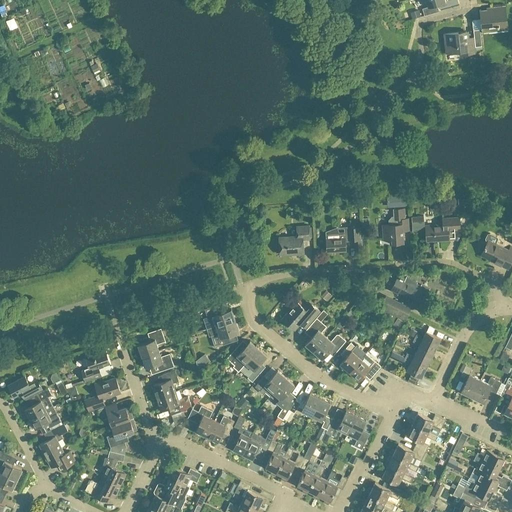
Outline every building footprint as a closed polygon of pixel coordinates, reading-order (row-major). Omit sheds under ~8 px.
[(422,9),(424,16),(439,11),(437,5),(445,2),(444,0),(425,0),(428,7),(422,9)] [(480,11),(483,32),(489,32),(489,28),(505,26),(504,18),(507,18),(505,7),(492,8),(493,10),(480,11)] [(481,46),(479,31),(482,31),(482,29),(473,30),(474,46),(481,46)] [(475,55),(474,43),(467,44),(466,32),(444,34),(446,55),(461,53),(461,56),(475,55)] [(88,73),(92,80),(105,74),(101,67),(88,73)] [(408,219),(405,219),(404,209),(394,209),(394,217),(392,217),(389,220),(390,225),(382,225),(383,240),(389,239),(390,244),(404,243),(403,231),(409,231),(408,219)] [(426,228),(427,241),(440,240),(440,241),(449,240),(449,230),(460,229),(459,217),(447,218),(448,224),(424,226),(423,216),(412,217),(413,231),(425,230),(424,229),(426,228)] [(297,236),(286,237),(279,237),(280,255),(293,254),(294,255),(304,254),(303,240),(310,239),(309,226),(297,226),(297,236)] [(327,239),(326,239),(327,252),(346,251),(346,241),(360,240),(359,227),(344,228),(344,233),(339,233),(337,228),(327,232),(327,239)] [(509,251),(495,244),(498,239),(497,237),(490,234),(488,234),(486,239),(486,241),(488,242),(481,255),(495,262),(494,263),(508,270),(511,261),(511,247),(509,251)] [(406,277),(397,296),(421,308),(430,289),(406,277)] [(411,308),(391,298),(386,295),(379,308),(405,321),(411,308)] [(305,328),(311,321),(320,311),(308,301),(303,307),(295,301),(290,306),(292,308),(282,319),(295,330),(300,324),(305,328)] [(203,319),(207,329),(217,326),(235,320),(231,309),(219,314),(216,305),(204,309),(207,318),(203,319)] [(305,344),(314,352),(326,337),(321,333),(327,327),(317,318),(307,329),(314,334),(305,344)] [(217,326),(207,329),(209,336),(211,336),(215,348),(229,343),(227,336),(239,332),(235,320),(217,326)] [(157,345),(159,344),(165,342),(161,329),(148,333),(150,341),(138,345),(142,356),(159,351),(157,345)] [(415,338),(436,348),(441,338),(426,331),(423,337),(417,334),(415,338)] [(331,341),(326,337),(314,352),(323,359),(331,349),(336,353),(346,341),(339,334),(337,334),(336,335),(331,341)] [(431,358),(436,348),(415,338),(413,342),(420,345),(417,351),(431,358)] [(239,371),(246,363),(258,348),(250,341),(241,351),(237,347),(227,358),(235,365),(233,367),(239,371)] [(350,372),(361,359),(355,354),(359,350),(351,343),(343,352),(347,356),(340,364),(350,372)] [(258,348),(246,363),(239,371),(241,369),(249,376),(248,378),(252,382),(263,370),(258,366),(267,356),(258,348)] [(82,371),(86,382),(102,376),(99,368),(111,364),(106,349),(85,356),(89,368),(82,371)] [(174,367),(171,359),(170,354),(161,357),(159,351),(142,356),(146,368),(158,364),(161,371),(174,367)] [(417,351),(414,357),(407,353),(405,357),(427,368),(431,358),(417,351)] [(366,363),(361,359),(350,372),(359,380),(366,372),(372,378),(381,367),(370,357),(366,363)] [(422,378),(427,368),(405,357),(403,361),(410,364),(407,371),(422,378)] [(461,391),(472,397),(481,380),(470,375),(473,368),(466,365),(460,376),(467,379),(461,391)] [(179,381),(175,371),(162,375),(165,381),(152,386),(156,398),(176,391),(173,383),(179,381)] [(264,394),(269,388),(273,392),(286,378),(278,371),(269,380),(264,376),(255,387),(264,394)] [(42,390),(39,383),(37,384),(35,380),(29,384),(25,376),(8,385),(14,397),(21,393),(24,399),(42,390)] [(481,380),(472,397),(483,403),(490,390),(496,393),(502,383),(491,377),(488,383),(481,380)] [(85,400),(89,411),(105,405),(103,399),(121,393),(116,378),(104,382),(103,381),(95,384),(99,396),(85,400)] [(293,403),(290,400),(294,395),(290,391),(295,385),(286,378),(273,392),(278,397),(275,400),(283,408),(277,416),(283,420),(289,410),(291,406),(293,403)] [(511,416),(511,387),(510,387),(511,382),(511,380),(508,378),(500,396),(503,398),(506,399),(504,402),(508,404),(504,413),(511,416)] [(202,397),(208,392),(205,387),(198,392),(202,397)] [(48,397),(52,395),(48,388),(34,395),(38,402),(25,409),(30,419),(46,410),(53,407),(48,397)] [(172,415),(173,420),(174,422),(175,424),(175,425),(185,416),(184,415),(183,411),(186,410),(191,405),(189,400),(188,396),(182,398),(179,390),(176,391),(156,398),(160,410),(172,406),(175,414),(172,415)] [(320,398),(310,393),(302,411),(312,416),(320,398)] [(327,430),(332,420),(332,419),(325,415),(331,403),(320,398),(312,416),(324,422),(322,427),(327,430)] [(293,403),(291,406),(289,410),(294,413),(301,404),(296,400),(294,403),(293,403)] [(109,418),(112,426),(133,419),(129,407),(126,408),(126,407),(118,410),(116,403),(98,410),(100,416),(105,415),(106,419),(109,418)] [(214,420),(210,418),(213,411),(207,409),(207,408),(201,406),(195,419),(200,422),(196,431),(207,436),(214,420)] [(58,416),(53,407),(46,410),(30,419),(36,429),(48,422),(51,427),(61,422),(58,416)] [(338,438),(342,430),(348,433),(356,416),(346,411),(340,423),(332,420),(327,430),(326,432),(334,436),(338,438)] [(409,422),(412,424),(429,432),(432,426),(441,430),(446,420),(435,415),(432,420),(418,413),(415,419),(412,418),(411,420),(410,420),(409,422)] [(214,420),(207,436),(218,442),(222,432),(228,435),(235,421),(223,416),(220,423),(214,420)] [(245,419),(239,416),(234,427),(240,429),(238,433),(240,434),(233,449),(243,454),(253,433),(241,427),(245,419)] [(356,416),(348,433),(358,438),(354,446),(362,450),(368,437),(360,433),(366,421),(356,416)] [(111,448),(110,451),(125,455),(127,446),(123,436),(134,432),(134,431),(137,430),(133,419),(112,426),(115,434),(107,437),(111,448)] [(46,456),(61,448),(58,441),(63,438),(61,435),(68,431),(64,424),(44,434),(48,440),(39,445),(46,456)] [(418,440),(416,445),(426,450),(429,445),(423,442),(426,436),(435,441),(438,436),(429,432),(412,424),(409,430),(407,429),(406,431),(405,431),(404,433),(407,435),(418,440)] [(266,439),(253,433),(243,454),(253,459),(260,444),(263,445),(264,441),(270,444),(275,433),(270,431),(266,439)] [(462,433),(455,447),(461,450),(468,436),(462,433)] [(275,476),(277,473),(284,457),(278,453),(283,444),(272,439),(267,450),(272,453),(265,467),(272,470),(271,473),(273,474),(273,475),(275,476)] [(426,451),(426,450),(416,445),(413,451),(398,444),(395,450),(393,449),(392,451),(391,451),(390,453),(393,455),(409,463),(413,465),(416,458),(421,461),(426,451)] [(294,465),(299,468),(304,457),(299,454),(295,462),(289,459),(293,450),(289,447),(284,457),(277,473),(283,476),(281,478),(284,479),(283,480),(286,481),(287,478),(288,478),(294,465)] [(65,454),(61,448),(46,456),(52,468),(56,465),(59,471),(76,462),(70,451),(65,454)] [(0,450),(0,471),(17,479),(22,469),(9,463),(13,456),(0,450)] [(476,456),(500,468),(504,459),(487,450),(484,456),(478,453),(476,456)] [(125,455),(110,451),(109,451),(108,458),(105,457),(102,469),(106,470),(102,477),(120,485),(126,474),(115,468),(118,460),(123,462),(125,455)] [(384,464),(388,466),(404,473),(407,467),(416,472),(416,471),(420,473),(422,469),(418,467),(413,465),(409,463),(393,455),(390,461),(387,460),(386,462),(385,462),(384,464)] [(480,464),(477,469),(499,480),(499,479),(495,478),(500,468),(476,456),(474,460),(480,464)] [(314,462),(304,457),(299,468),(304,471),(297,485),(304,488),(302,491),(305,492),(304,493),(307,494),(308,491),(316,474),(310,471),(314,462)] [(453,468),(456,461),(450,458),(446,465),(453,468)] [(321,465),(316,474),(308,491),(314,494),(313,496),(316,497),(315,498),(317,499),(319,496),(327,479),(321,476),(325,467),(321,465)] [(413,478),(404,473),(388,466),(385,472),(382,471),(381,473),(380,472),(379,475),(382,476),(382,477),(398,485),(401,478),(411,482),(413,478)] [(174,467),(169,476),(187,485),(190,479),(197,483),(201,474),(190,468),(188,473),(174,467)] [(479,476),(476,481),(494,489),(499,480),(477,469),(474,468),(472,473),(479,476)] [(331,470),(327,479),(319,496),(325,499),(324,501),(326,502),(326,503),(328,504),(330,501),(337,487),(343,489),(348,479),(342,476),(338,485),(331,482),(336,473),(331,470)] [(17,479),(0,471),(0,483),(12,490),(17,479)] [(169,495),(180,500),(184,502),(185,499),(185,496),(190,486),(187,485),(169,476),(168,478),(167,477),(165,478),(164,482),(164,484),(165,484),(164,486),(172,490),(169,495)] [(115,497),(120,485),(102,477),(99,484),(91,480),(89,484),(88,484),(85,490),(109,502),(112,496),(115,497)] [(233,496),(242,501),(258,509),(261,502),(264,504),(265,501),(266,502),(267,499),(263,498),(264,498),(249,490),(252,485),(241,480),(238,485),(247,490),(244,496),(235,492),(233,496)] [(489,499),(494,489),(476,481),(474,486),(467,483),(465,487),(458,484),(456,489),(474,498),(476,493),(489,499)] [(366,492),(370,494),(386,501),(389,495),(398,500),(400,495),(391,491),(391,490),(375,482),(372,489),(369,488),(368,490),(367,490),(366,492)] [(474,498),(456,489),(453,495),(460,499),(458,502),(462,504),(460,509),(465,511),(478,511),(481,507),(473,504),(476,499),(474,498)] [(184,502),(180,500),(169,495),(167,500),(156,494),(151,504),(167,511),(174,511),(178,506),(181,508),(184,502)] [(395,506),(386,501),(370,494),(367,500),(364,498),(363,501),(362,500),(361,503),(364,504),(380,511),(383,506),(392,510),(395,506)] [(431,495),(427,505),(432,508),(435,504),(435,503),(437,498),(431,495)] [(260,511),(262,510),(258,509),(242,501),(239,507),(230,502),(225,511),(260,511)]
